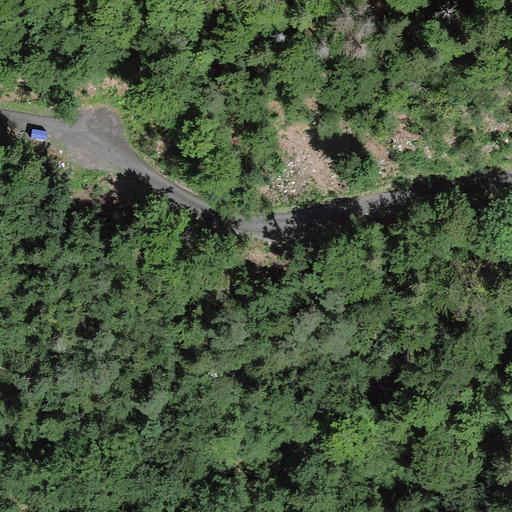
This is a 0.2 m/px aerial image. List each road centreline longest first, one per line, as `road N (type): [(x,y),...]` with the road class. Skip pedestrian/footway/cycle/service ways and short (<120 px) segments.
road 1 (track): [(511,181),(285,221),(241,220),(182,198),(65,132),(0,119)]
road 2 (track): [(511,240),(352,230),(325,213)]
